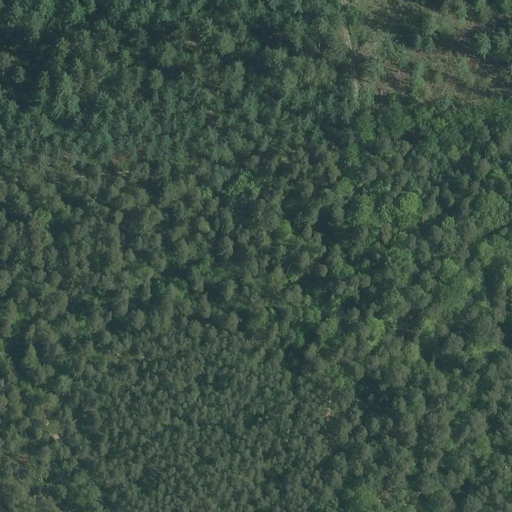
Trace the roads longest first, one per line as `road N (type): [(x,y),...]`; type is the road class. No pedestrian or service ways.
road 1 (track): [(0,186),(359,153)]
road 2 (track): [(337,347),(359,162),(338,0)]
road 3 (track): [(0,348),(107,511)]
